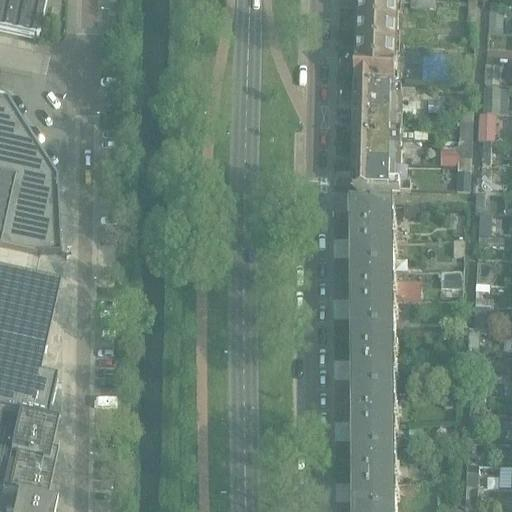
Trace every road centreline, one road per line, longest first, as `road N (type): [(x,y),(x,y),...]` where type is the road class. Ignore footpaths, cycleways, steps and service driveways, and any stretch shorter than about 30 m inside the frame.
road 1 (tertiary): [(247,511),(241,266),(250,0)]
road 2 (residential): [(314,511),(309,199),(317,0)]
road 3 (unclassified): [(79,511),(89,74)]
